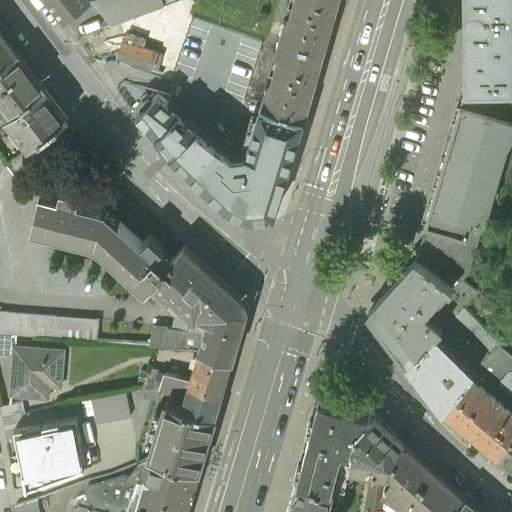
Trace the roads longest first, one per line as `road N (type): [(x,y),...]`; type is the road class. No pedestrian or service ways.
road 1 (residential): [(307,292),(195,210),(111,123),(19,0)]
road 2 (primary): [(388,0),(307,292)]
road 3 (unclassified): [(511,491),(307,292)]
road 4 (primary): [(307,292),(241,511)]
